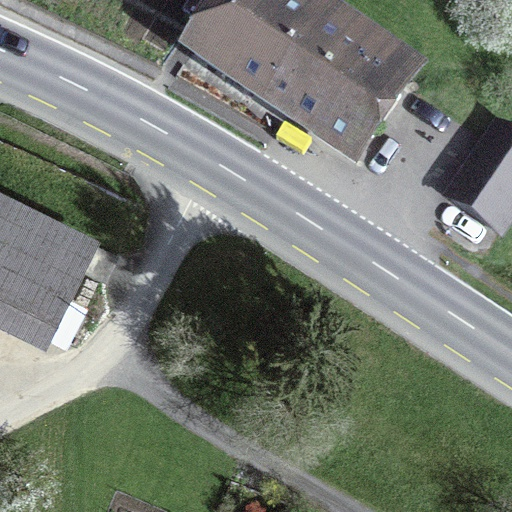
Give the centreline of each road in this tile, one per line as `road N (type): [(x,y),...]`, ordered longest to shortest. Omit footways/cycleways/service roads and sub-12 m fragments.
road 1 (secondary): [(511,353),(216,162),(0,48)]
road 2 (unknown): [(92,363),(373,511)]
